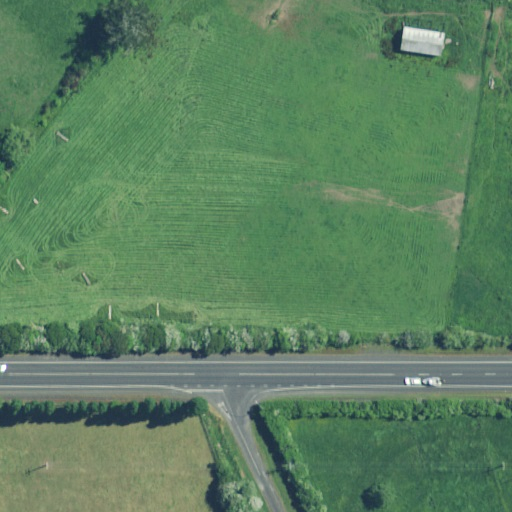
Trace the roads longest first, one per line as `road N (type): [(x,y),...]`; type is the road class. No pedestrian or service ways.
road 1 (primary): [(222,374),(511,373)]
road 2 (primary): [(0,374),(222,374)]
road 3 (residential): [(222,374),(277,511)]
